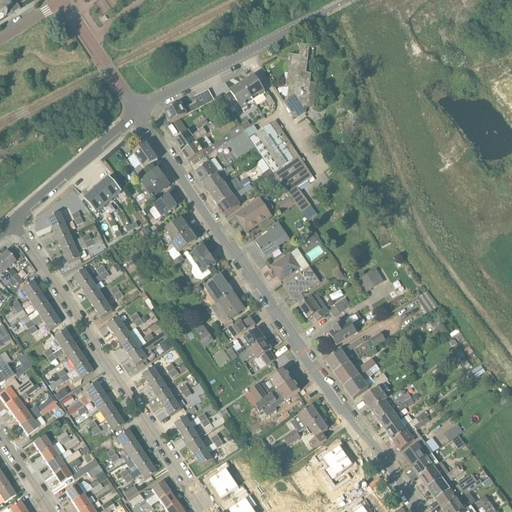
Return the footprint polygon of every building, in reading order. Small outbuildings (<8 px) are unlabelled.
[(0,0),(0,19),(6,16),(4,13),(4,12),(9,10),(12,14),(11,13),(19,8),(19,10),(20,10),(15,2),(11,5),(10,3),(14,0),(0,0)] [(288,98),(289,100),(284,103),(295,121),(307,114),(306,112),(307,112),(312,74),(306,74),(309,48),(302,47),(300,58),(291,57),(287,88),(289,89),(288,98)] [(260,97),(265,94),(254,78),(243,85),(253,100),(259,96),(260,97)] [(247,104),(253,100),(243,85),(231,93),(242,111),(248,107),(247,104)] [(184,110),(181,105),(172,110),(172,109),(164,113),(171,125),(214,102),(208,91),(193,98),(196,104),(184,110)] [(221,98),(227,107),(229,111),(235,107),(227,95),(221,98)] [(221,111),(227,107),(221,98),(221,97),(215,101),(221,111)] [(249,129),(244,133),(255,149),(273,175),(309,222),(318,216),(311,207),(298,189),(313,178),(276,122),(259,133),(254,126),(249,129)] [(174,143),(182,154),(197,144),(207,136),(207,135),(212,132),(216,130),(212,124),(205,129),(194,137),(195,138),(194,139),(189,132),(174,143)] [(200,156),(190,163),(193,168),(192,169),(203,186),(255,149),(244,133),(243,132),(240,127),(213,146),(213,147),(206,152),(200,156)] [(190,163),(200,156),(206,152),(213,147),(213,146),(207,136),(197,144),(182,154),(189,164),(190,163)] [(145,171),(158,162),(146,146),(133,155),(145,171)] [(142,194),(164,179),(158,171),(136,186),(142,194)] [(203,186),(210,196),(225,185),(222,181),(229,176),(225,171),(203,186)] [(267,181),(274,177),(270,171),(264,176),(267,181)] [(101,186),(113,201),(122,193),(109,179),(101,186)] [(143,200),(145,199),(148,203),(170,188),(164,179),(142,194),(140,196),(140,197),(143,200)] [(210,196),(218,207),(250,185),(251,184),(248,179),(229,191),(225,185),(210,196)] [(250,185),(218,207),(225,218),(241,207),(236,201),(253,190),(250,186),(251,184),(250,185)] [(93,193),(105,208),(113,201),(101,186),(93,193)] [(84,201),(96,215),(105,208),(93,193),(84,201)] [(154,208),(161,218),(176,208),(169,198),(154,208)] [(283,211),(293,204),(289,198),(279,204),(283,211)] [(272,217),(261,200),(236,217),(247,234),(272,217)] [(74,221),(81,218),(79,213),(72,216),(74,221)] [(53,231),(65,225),(60,214),(48,219),(53,231)] [(81,218),(74,221),(77,226),(84,223),(81,218)] [(173,242),(189,232),(181,220),(166,231),(169,235),(165,238),(170,244),(173,242)] [(265,259),(279,249),(279,248),(290,240),(279,224),(267,232),(269,235),(255,244),(260,251),(265,259)] [(58,242),(70,237),(65,225),(53,231),(58,242)] [(144,239),(152,235),(148,228),(140,232),(144,239)] [(312,234),(309,229),(304,233),(307,238),(312,234)] [(171,245),(174,249),(178,254),(196,242),(189,232),(173,242),(174,243),(171,245)] [(58,242),(63,254),(92,241),(92,240),(90,235),(82,238),(82,239),(73,243),(70,237),(58,242)] [(313,246),(317,240),(311,236),(307,242),(313,246)] [(92,241),(63,254),(68,265),(80,260),(78,253),(103,242),(100,237),(92,240),(92,241)] [(211,275),(208,271),(214,268),(216,266),(203,248),(188,258),(186,259),(192,268),(191,274),(195,280),(201,281),(211,275)] [(0,258),(0,263),(6,271),(15,263),(7,252),(0,258)] [(283,281),(301,269),(291,254),(270,268),(274,274),(277,272),(283,281)] [(182,257),(174,262),(178,268),(179,267),(178,265),(184,261),(182,257)] [(97,271),(100,276),(107,272),(103,267),(97,271)] [(295,304),(304,298),(302,295),(320,283),(310,268),(283,287),(285,286),(296,303),(295,304)] [(358,281),(366,294),(385,283),(376,270),(358,281)] [(80,289),(92,281),(85,271),(74,279),(80,289)] [(109,276),(107,272),(100,276),(92,281),(80,289),(87,299),(99,291),(96,286),(104,281),(103,280),(109,276)] [(13,278),(17,284),(22,280),(17,274),(13,278)] [(342,275),(336,279),(339,284),(345,280),(342,275)] [(216,305),(233,293),(221,276),(204,288),(216,305)] [(13,287),(17,284),(13,278),(8,282),(13,287)] [(21,290),(25,296),(28,301),(39,293),(32,283),(21,290)] [(111,292),(114,296),(120,292),(117,288),(111,292)] [(94,310),(106,302),(99,291),(87,299),(94,310)] [(120,292),(114,296),(117,301),(123,297),(120,292)] [(39,293),(28,301),(32,306),(35,311),(46,304),(39,293)] [(210,309),(221,326),(244,310),(233,293),(216,305),(210,309)] [(426,293),(417,299),(428,316),(437,310),(426,293)] [(317,322),(325,317),(330,314),(317,295),(300,307),(309,320),(314,317),(317,322)] [(11,305),(14,310),(20,306),(17,301),(11,305)] [(101,320),(113,312),(106,302),(94,310),(101,320)] [(42,322),(53,314),(46,304),(35,311),(39,317),(31,322),(34,327),(42,322)] [(334,319),(346,310),(341,304),(330,312),(334,319)] [(20,306),(14,310),(15,311),(17,315),(23,311),(20,306)] [(42,322),(49,332),(60,325),(53,314),(42,322)] [(134,324),(140,319),(137,315),(131,319),(134,324)] [(442,325),(437,317),(428,323),(434,331),(442,325)] [(115,337),(127,329),(123,324),(119,319),(108,327),(115,337)] [(122,347),(134,339),(130,333),(143,324),(140,319),(134,324),(127,329),(115,337),(122,347)] [(228,331),(234,340),(255,327),(249,319),(241,325),(240,323),(228,331)] [(346,324),(343,319),(336,324),(337,327),(333,330),(334,331),(329,334),(337,347),(358,334),(350,322),(346,324)] [(214,342),(202,324),(193,331),(204,348),(214,342)] [(34,327),(28,331),(31,336),(37,332),(34,327)] [(249,351),(265,341),(257,331),(244,340),(247,345),(242,348),(239,345),(240,344),(237,339),(255,327),(234,340),(235,341),(230,344),(234,351),(235,350),(240,358),(249,351)] [(0,341),(9,336),(6,332),(0,335),(0,341)] [(54,339),(57,345),(61,349),(72,342),(65,332),(54,339)] [(197,337),(193,332),(187,336),(190,341),(197,337)] [(136,368),(148,359),(146,357),(152,354),(151,352),(168,340),(163,333),(154,340),(148,344),(141,349),(129,357),(136,368)] [(145,338),(148,344),(154,340),(150,334),(145,338)] [(375,349),(386,342),(381,335),(370,342),(375,349)] [(9,336),(0,341),(0,347),(11,340),(9,336)] [(129,357),(141,349),(134,339),(122,347),(129,357)] [(365,342),(363,339),(347,349),(350,353),(365,342)] [(452,348),(456,345),(453,339),(448,343),(452,348)] [(275,361),(269,352),(271,351),(265,341),(249,351),(240,358),(239,358),(242,363),(254,356),(257,360),(255,362),(261,371),(275,361)] [(67,360),(79,352),(72,342),(61,349),(52,355),(46,359),(50,364),(50,363),(55,360),(64,354),(67,360)] [(469,347),(464,351),(468,356),(473,353),(469,347)] [(46,359),(52,355),(49,350),(43,354),(46,359)] [(223,356),(229,364),(238,359),(232,350),(223,356)] [(334,375),(351,364),(342,351),(326,362),(334,375)] [(67,360),(71,366),(74,370),(85,363),(79,352),(67,360)] [(458,361),(454,354),(445,360),(450,367),(458,361)] [(422,363),(419,359),(414,363),(417,367),(422,363)] [(334,375),(344,389),(369,372),(368,371),(375,367),(376,366),(372,360),(356,371),(351,364),(334,375)] [(29,362),(22,367),(13,373),(17,378),(33,367),(30,361),(29,362)] [(60,379),(54,383),(58,388),(77,375),(81,381),(92,373),(85,363),(74,370),(66,375),(60,379)] [(169,374),(175,370),(175,369),(172,365),(166,369),(169,374)] [(0,385),(5,382),(1,377),(10,371),(7,367),(0,371),(0,385)] [(378,371),(375,367),(368,371),(369,372),(372,376),(378,371)] [(474,372),(478,378),(485,373),(481,367),(474,372)] [(149,387),(161,379),(154,369),(142,376),(149,387)] [(57,374),(60,379),(66,375),(63,370),(57,374)] [(178,375),(175,370),(169,374),(172,379),(178,375)] [(273,384),(262,391),(268,398),(293,382),(285,370),(270,380),(273,384)] [(369,372),(344,389),(353,401),(369,389),(364,383),(372,377),(372,376),(369,372)] [(379,389),(387,382),(388,381),(384,375),(374,382),(379,389)] [(156,397),(168,389),(161,379),(149,387),(156,397)] [(7,391),(0,396),(0,399),(6,408),(34,389),(29,382),(19,389),(13,381),(4,388),(7,391)] [(282,398),(285,403),(300,392),(293,382),(268,398),(261,403),(251,409),(255,415),(282,398)] [(92,402),(103,394),(96,384),(85,391),(88,396),(79,402),(74,406),(75,407),(77,411),(83,407),(92,402)] [(182,394),(189,390),(185,385),(179,389),(182,394)] [(13,418),(25,410),(21,404),(29,399),(28,397),(40,389),(38,386),(34,389),(6,408),(13,418)] [(261,403),(268,398),(262,391),(260,387),(252,391),(261,403)] [(57,401),(69,394),(65,388),(54,396),(57,401)] [(163,408),(175,400),(168,389),(156,397),(163,408)] [(371,413),(387,400),(379,389),(363,400),(371,413)] [(192,396),(189,390),(182,394),(186,400),(192,396)] [(400,407),(405,403),(411,399),(408,395),(405,397),(401,391),(387,400),(371,413),(378,422),(396,410),(400,407)] [(92,402),(95,407),(98,412),(110,405),(103,394),(92,402)] [(507,403),(504,397),(498,401),(501,406),(507,403)] [(13,418),(20,427),(54,403),(51,398),(37,409),(36,407),(27,413),(25,410),(13,418)] [(69,406),(66,400),(60,404),(63,410),(69,406)] [(170,418),(182,410),(175,400),(163,408),(170,418)] [(28,437),(39,429),(35,423),(43,417),(42,417),(57,406),(54,403),(20,427),(28,437)] [(378,422),(386,433),(400,422),(396,416),(408,408),(405,403),(400,407),(396,410),(378,422)] [(105,423),(117,415),(110,405),(98,412),(105,423)] [(66,413),(69,417),(77,411),(75,407),(66,413)] [(87,412),(84,407),(83,408),(81,409),(78,411),(81,416),(86,413),(87,412)] [(194,408),(185,413),(188,417),(200,410),(197,407),(194,408)] [(294,428),(296,431),(298,435),(306,429),(305,429),(319,419),(312,408),(293,421),(290,423),(294,428)] [(227,425),(233,421),(226,410),(220,414),(227,425)] [(117,415),(105,423),(109,427),(112,433),(124,425),(117,415)] [(181,436),(193,429),(193,428),(201,424),(208,420),(205,415),(191,423),(192,424),(191,425),(187,418),(175,426),(181,436)] [(319,419),(305,429),(306,429),(311,437),(313,435),(315,439),(309,443),(314,450),(326,441),(322,435),(328,431),(319,419)] [(208,420),(201,424),(204,429),(211,425),(208,420)] [(386,433),(393,443),(407,432),(410,430),(414,427),(419,423),(416,420),(406,427),(406,430),(400,422),(386,433)] [(91,431),(97,427),(94,422),(88,426),(91,431)] [(407,432),(393,443),(400,453),(421,438),(416,432),(417,432),(414,427),(419,424),(419,423),(414,427),(410,430),(407,432)] [(97,427),(91,431),(94,436),(100,432),(97,427)] [(188,447),(200,439),(193,429),(181,436),(188,447)] [(449,442),(459,435),(456,430),(446,437),(449,442)] [(57,438),(60,442),(69,436),(66,431),(57,438)] [(298,435),(296,431),(283,439),(286,443),(298,435)] [(124,450),(135,442),(128,432),(117,439),(124,450)] [(214,444),(214,445),(220,441),(217,435),(211,439),(211,440),(212,441),(214,444)] [(301,439),(298,435),(286,443),(288,447),(301,439)] [(69,436),(60,442),(63,446),(72,440),(69,436)] [(40,456),(53,448),(45,437),(33,445),(40,456)] [(207,450),(206,450),(203,445),(200,439),(188,447),(194,457),(207,450)] [(213,460),(209,454),(217,450),(223,446),(220,441),(214,445),(206,450),(207,450),(194,457),(201,468),(213,460)] [(130,460),(142,453),(135,442),(124,450),(130,460)] [(418,445),(403,456),(412,469),(431,455),(432,455),(434,454),(425,442),(419,447),(418,445)] [(347,457),(340,447),(322,460),(329,469),(347,457)] [(47,466),(59,458),(53,448),(40,456),(47,466)] [(110,459),(116,455),(113,450),(106,454),(110,459)] [(47,466),(54,476),(78,460),(78,459),(81,457),(78,451),(62,462),(59,458),(47,466)] [(137,471),(149,463),(142,453),(130,460),(137,471)] [(116,455),(110,459),(113,464),(119,460),(116,455)] [(439,465),(432,455),(431,455),(412,469),(419,479),(439,465)] [(329,469),(335,479),(353,466),(347,457),(329,469)] [(60,486),(72,478),(74,482),(87,473),(88,475),(99,467),(98,466),(91,471),(88,466),(77,473),(74,468),(81,464),(78,460),(54,476),(60,486)] [(137,471),(144,481),(155,474),(149,463),(137,471)] [(427,490),(449,475),(441,463),(439,465),(419,479),(427,490)] [(99,467),(88,475),(91,480),(102,472),(99,467)] [(435,502),(451,490),(447,484),(464,473),(462,470),(460,472),(458,468),(449,475),(427,490),(435,502)] [(208,482),(215,492),(233,480),(227,470),(208,482)] [(120,475),(123,479),(129,475),(126,471),(120,475)] [(129,475),(123,479),(126,484),(133,480),(129,475)] [(0,492),(8,486),(2,476),(0,477),(0,492)] [(442,511),(443,511),(462,499),(468,495),(468,494),(466,492),(478,483),(472,476),(451,491),(451,490),(435,502),(442,511)] [(486,489),(493,484),(489,479),(482,484),(486,489)] [(233,480),(215,492),(221,501),(240,489),(233,480)] [(89,486),(92,490),(100,485),(97,481),(89,486)] [(72,503),(84,496),(84,495),(89,491),(83,482),(78,486),(77,485),(65,493),(72,503)] [(146,501),(147,503),(150,507),(151,506),(158,501),(159,501),(170,494),(163,483),(151,491),(155,495),(146,501)] [(103,489),(100,485),(92,490),(94,494),(103,489)] [(8,486),(0,492),(0,497),(4,504),(15,497),(8,486)] [(127,500),(138,492),(134,487),(124,494),(127,500)] [(112,497),(117,502),(121,498),(116,493),(112,497)] [(443,511),(465,511),(477,504),(473,499),(470,493),(468,494),(468,495),(462,499),(443,511)] [(166,511),(177,504),(170,494),(159,501),(166,511)] [(140,495),(129,502),(133,508),(144,500),(140,495)] [(77,511),(80,511),(91,506),(84,496),(72,503),(77,511)] [(477,504),(465,511),(495,511),(485,497),(477,504)] [(246,500),(228,511),(248,511),(253,509),(246,500)] [(105,510),(105,511),(113,505),(110,501),(102,506),(105,510)] [(25,511),(20,503),(9,511),(25,511)] [(142,511),(150,507),(147,503),(139,509),(141,511),(142,511)]
